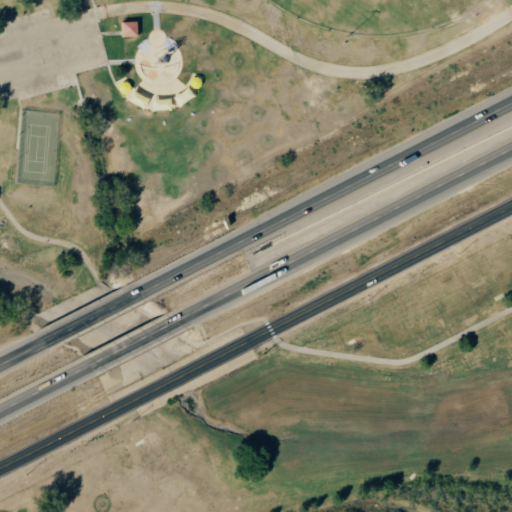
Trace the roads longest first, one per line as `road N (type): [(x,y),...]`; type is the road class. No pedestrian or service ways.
road 1 (secondary): [(0,467),(511,207)]
road 2 (motorway): [(511,101),(140,292)]
road 3 (motorway): [(185,315),(511,145)]
